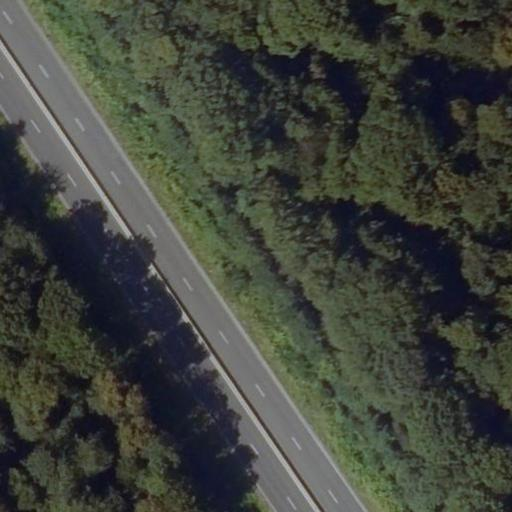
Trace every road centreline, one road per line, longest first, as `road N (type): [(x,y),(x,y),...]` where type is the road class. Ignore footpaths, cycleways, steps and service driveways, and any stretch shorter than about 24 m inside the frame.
road 1 (trunk): [(342,511),(0,12)]
road 2 (trunk): [(0,77),(295,511)]
